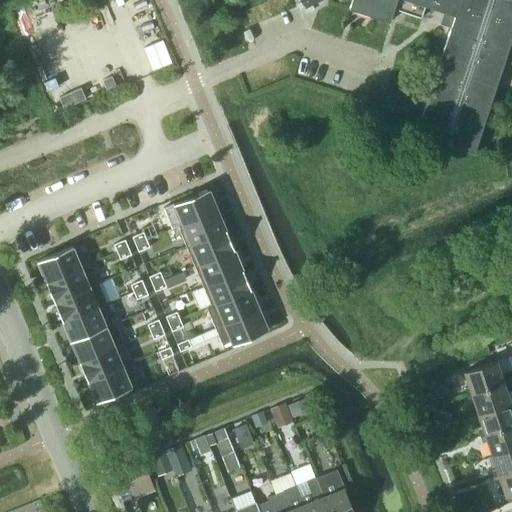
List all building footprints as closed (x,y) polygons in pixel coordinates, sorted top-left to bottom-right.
[(425,6),(454,15),(419,122),(451,132),(447,144),(474,153),(511,35),(511,0),(351,0),(349,8),(389,22),(394,8),(421,18),(425,6)] [(132,63),(94,79),(99,90),(136,75),(132,63)] [(208,188),(173,203),(182,224),(217,209),(208,188)] [(217,209),(182,224),(190,244),(225,229),(217,209)] [(225,229),(190,244),(199,264),(234,249),(225,229)] [(143,232),(132,236),(135,244),(146,239),(143,232)] [(125,239),(114,244),(117,251),(128,247),(125,239)] [(146,239),(135,244),(138,251),(149,246),(146,239)] [(73,245),(37,260),(46,281),(81,266),(73,245)] [(128,247),(117,251),(120,259),(131,254),(128,247)] [(234,249),(199,264),(207,284),(242,269),(234,249)] [(81,266),(46,281),(54,301),(90,286),(81,266)] [(242,269),(207,284),(215,304),(250,289),(242,269)] [(160,271),(149,276),(152,283),(163,279),(160,271)] [(142,279),(131,284),(134,291),(145,286),(142,279)] [(163,279),(152,283),(155,291),(166,286),(163,279)] [(90,286),(54,301),(62,321),(98,306),(90,286)] [(145,286),(134,291),(137,298),(148,294),(145,286)] [(250,289),(215,304),(224,324),(259,309),(250,289)] [(98,306),(62,321),(71,341),(106,326),(98,306)] [(259,309),(224,324),(232,344),(267,330),(259,309)] [(176,311),(165,316),(168,323),(180,319),(176,311)] [(158,319),(147,323),(150,331),(162,326),(158,319)] [(180,319),(168,323),(171,331),(183,326),(180,319)] [(106,326),(71,341),(79,361),(115,346),(106,326)] [(162,326),(150,331),(153,338),(165,334),(162,326)] [(188,339),(177,343),(180,351),(191,346),(188,339)] [(115,346),(79,361),(87,381),(123,366),(115,346)] [(170,346),(159,351),(162,358),(173,354),(170,346)] [(471,393),(511,379),(511,369),(500,373),(496,361),(464,371),(471,393)] [(123,366),(87,381),(96,401),(132,387),(123,366)] [(478,414),(510,403),(506,392),(511,389),(511,379),(471,393),(478,414)] [(293,416),(312,409),(307,397),(288,404),(293,416)] [(284,402),(270,408),(276,422),(290,416),(284,402)] [(485,434),(511,424),(511,408),(510,403),(478,414),(485,434)] [(263,410),(251,415),(255,426),(267,421),(263,410)] [(246,423),(233,428),(241,448),(254,443),(246,423)] [(491,455),(511,447),(511,424),(485,434),(491,455)] [(213,432),(229,471),(241,466),(225,427),(213,432)] [(192,440),(198,454),(209,449),(202,435),(192,440)] [(180,444),(165,450),(170,464),(186,458),(180,444)] [(498,475),(511,470),(511,447),(491,455),(498,475)] [(170,464),(165,450),(150,456),(156,470),(170,464)] [(121,472),(128,490),(151,482),(144,464),(121,472)] [(511,470),(498,475),(506,497),(511,494),(511,470)] [(315,477),(329,511),(353,511),(344,487),(332,492),(324,474),(315,477)] [(314,499),(303,504),(305,511),(329,511),(315,477),(306,481),(314,499)] [(284,490),(275,493),(282,511),(305,511),(303,504),(292,508),(284,490)] [(272,511),(282,511),(275,493),(266,497),(272,511)]
